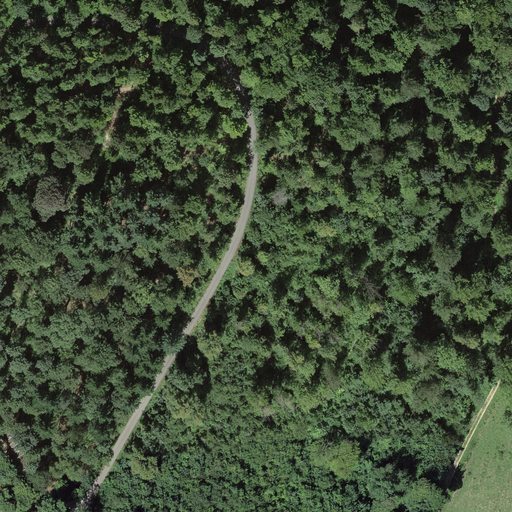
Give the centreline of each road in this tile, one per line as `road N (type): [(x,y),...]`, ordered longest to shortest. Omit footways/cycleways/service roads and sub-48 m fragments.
road 1 (track): [(0,25),(104,21),(193,38),(226,63),(251,123),(250,189),(233,244),(84,504)]
road 2 (track): [(393,0),(410,39),(413,73),(402,191),(387,253),(271,511)]
road 3 (track): [(511,349),(432,511)]
